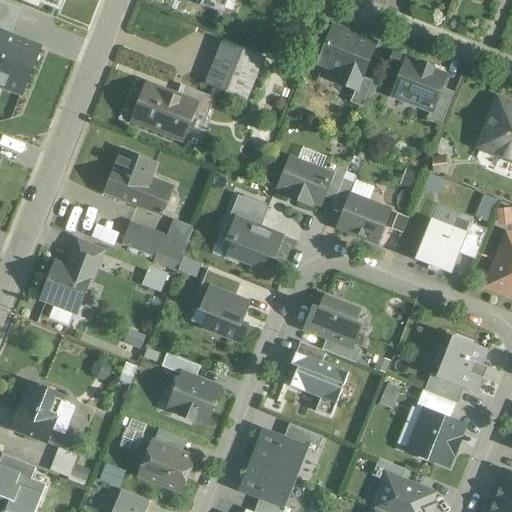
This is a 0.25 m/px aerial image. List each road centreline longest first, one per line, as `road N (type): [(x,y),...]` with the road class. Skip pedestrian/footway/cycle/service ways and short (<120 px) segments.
road 1 (residential): [(511,329),(364,270),(339,264),(311,274),(300,283),(206,511)]
road 2 (residential): [(0,302),(117,0)]
road 3 (residential): [(334,0),(511,69)]
road 4 (residential): [(465,511),(511,393)]
